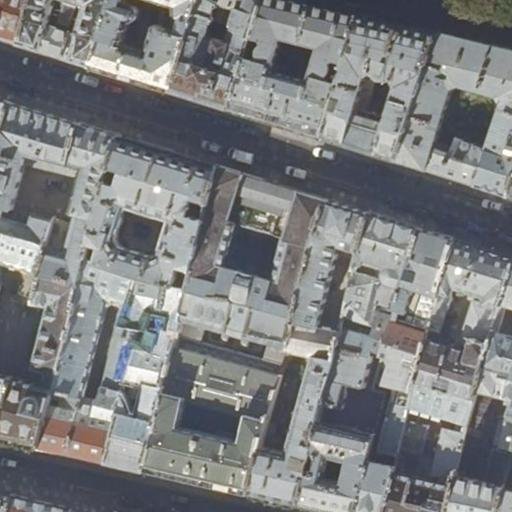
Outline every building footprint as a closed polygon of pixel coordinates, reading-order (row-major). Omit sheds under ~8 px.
[(0,0),(0,38),(21,46),(22,44),(34,0),(0,0)] [(34,0),(22,44),(57,56),(93,67),(113,0),(34,0)] [(173,92),(201,0),(113,0),(93,67),(93,68),(129,79),(173,92)] [(230,110),(231,109),(263,0),(201,0),(173,92),(201,100),(230,110)] [(362,16),(361,15),(343,11),(339,10),(297,0),(263,0),(231,109),(277,123),(324,138),(362,16)] [(345,0),(343,11),(361,15),(363,0),(345,0)] [(362,149),(398,160),(437,33),(407,26),(362,16),(324,138),(362,149)] [(435,172),(511,195),(511,191),(511,50),(494,46),(437,33),(398,160),(435,172)] [(0,97),(0,150),(13,102),(0,97)] [(87,261),(92,243),(121,136),(60,117),(13,102),(0,150),(0,233),(47,248),(40,273),(79,285),(87,261)] [(186,267),(195,270),(219,166),(170,151),(121,136),(92,243),(103,246),(98,264),(145,279),(175,286),(179,273),(184,274),(186,267)] [(274,183),(219,166),(195,270),(190,288),(179,333),(180,334),(225,347),(229,332),(246,336),(242,352),(284,364),(288,350),(326,199),(274,183)] [(274,499),(300,505),(320,421),(324,404),(341,329),(322,324),(341,246),(360,251),(370,212),(346,205),(326,199),(288,350),(313,356),(287,453),(277,451),(280,440),(273,438),(276,426),(268,424),(251,494),(274,499)] [(393,220),(370,212),(360,251),(345,315),(376,325),(374,331),(370,329),(367,335),(342,327),(341,329),(324,404),(344,409),(349,384),(365,389),(374,352),(383,354),(386,343),(420,228),(393,220)] [(438,233),(420,228),(386,343),(422,354),(427,334),(429,334),(456,239),(438,233)] [(0,439),(5,441),(38,448),(51,401),(53,393),(79,285),(40,273),(47,248),(0,233),(0,439)] [(432,481),(393,472),(382,511),(446,511),(453,479),(481,369),(511,268),(511,256),(486,248),(456,239),(429,334),(427,334),(422,354),(398,450),(422,455),(431,414),(458,422),(455,434),(444,431),(432,481)] [(76,457),(107,463),(123,397),(127,378),(134,346),(139,325),(141,321),(131,320),(120,317),(103,388),(101,388),(98,402),(83,399),(105,308),(112,303),(134,310),(145,279),(98,264),(87,261),(79,285),(53,393),(64,395),(62,403),(51,401),(38,448),(76,457)] [(511,268),(481,369),(511,377),(511,268)] [(145,472),(146,470),(178,333),(179,333),(190,288),(175,286),(145,279),(134,310),(131,320),(141,321),(139,325),(146,326),(150,309),(173,315),(170,326),(162,323),(153,331),(148,350),(134,346),(127,378),(140,381),(132,415),(123,397),(107,463),(113,465),(145,472)] [(179,333),(178,333),(146,470),(198,482),(251,494),(268,424),(284,364),(242,352),(225,347),(180,334),(179,333)] [(398,452),(398,450),(422,354),(386,343),(383,354),(382,357),(392,360),(385,384),(402,388),(398,405),(395,405),(385,449),(398,452)] [(511,377),(481,369),(453,479),(446,511),(498,511),(511,451),(511,377)] [(327,511),(330,511),(355,511),(369,461),(375,435),(357,431),(357,429),(339,425),(339,426),(320,421),(300,505),(327,511)] [(511,511),(511,451),(498,511),(511,511)] [(382,511),(393,472),(394,466),(369,461),(355,511),(382,511)] [(0,511),(75,511),(76,508),(23,495),(13,493),(12,497),(0,493),(0,511)]
